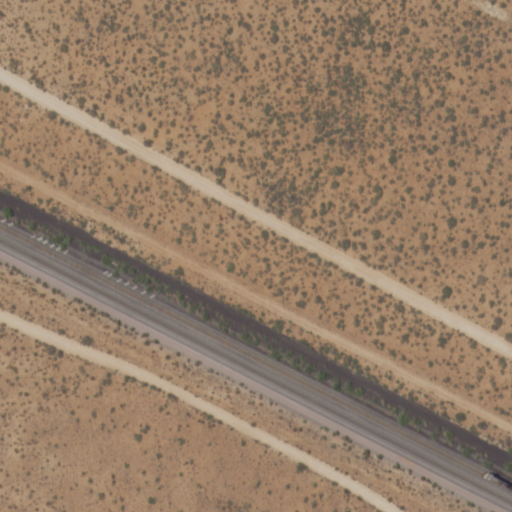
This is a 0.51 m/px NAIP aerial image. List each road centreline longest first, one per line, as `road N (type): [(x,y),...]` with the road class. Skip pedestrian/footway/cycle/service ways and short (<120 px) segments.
road 1 (residential): [(511,344),(0,69)]
road 2 (residential): [(393,511),(106,357),(0,312)]
